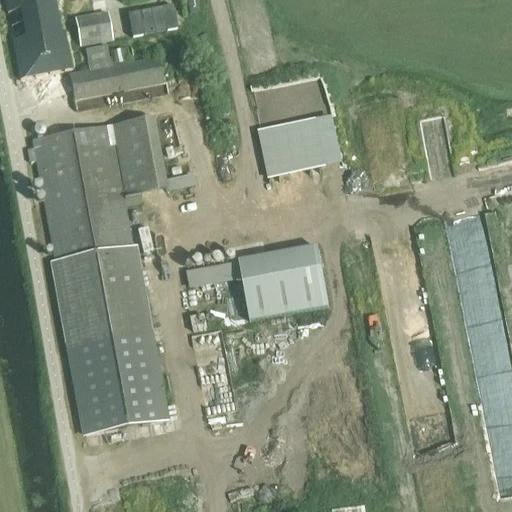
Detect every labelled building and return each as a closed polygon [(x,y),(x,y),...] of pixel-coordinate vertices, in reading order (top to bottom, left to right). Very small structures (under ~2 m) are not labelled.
[(4,0),(20,80),(71,70),(57,0),(4,0)] [(172,7),(127,16),(132,40),(177,31),(172,7)] [(74,20),(79,49),(113,43),(107,14),(74,20)] [(73,102),(163,85),(155,46),(130,50),(133,62),(110,67),(107,49),(84,53),(88,73),(68,76),(73,102)] [(153,121),(110,129),(123,201),(167,193),(153,121)] [(312,122),(298,125),(308,174),(322,171),(312,122)] [(109,129),(32,143),(54,265),(49,266),(81,439),(168,423),(136,250),(131,251),(123,201),(109,129)] [(258,133),(268,182),(281,179),(271,131),(258,133)] [(318,249),(239,263),(249,323),(328,309),(318,249)]
